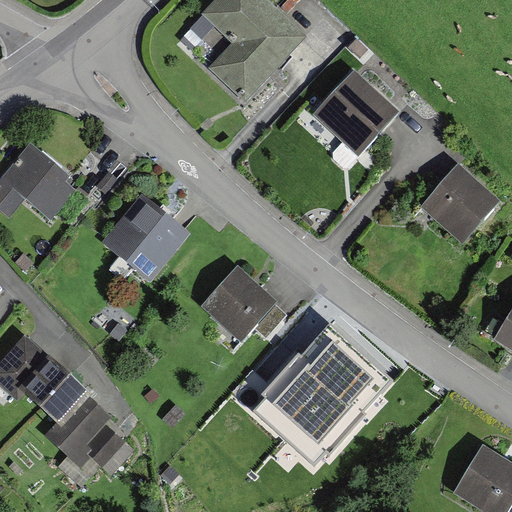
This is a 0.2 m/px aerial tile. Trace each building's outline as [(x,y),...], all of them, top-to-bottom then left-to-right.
[(304,39),(262,0),(219,0),(182,40),(191,49),(215,25),(235,44),(211,68),(246,101),(304,39)] [(397,135),(352,92),(311,134),(356,177),(397,135)] [(23,236),(36,219),(68,242),(91,211),(80,203),(86,195),(42,163),(1,219),(23,236)] [(497,222),(454,185),(413,231),(456,268),(497,222)] [(103,242),(148,280),(186,236),(177,228),(141,197),(103,242)] [(203,307),(242,343),(255,329),(266,339),(287,317),(275,305),(237,270),(203,307)] [(0,325),(16,309),(0,294),(0,325)] [(511,312),(494,340),(511,350),(511,312)] [(342,433),(350,423),(380,447),(405,414),(398,408),(406,398),(354,358),(346,368),(328,354),(295,396),(342,433)] [(36,407),(60,429),(91,395),(68,374),(64,378),(39,355),(4,394),(28,416),(36,407)] [(60,429),(73,441),(59,456),(94,489),(136,444),(106,416),(110,413),(91,395),(60,429)] [(454,495),(480,511),(508,511),(511,508),(511,463),(485,446),(454,495)]
